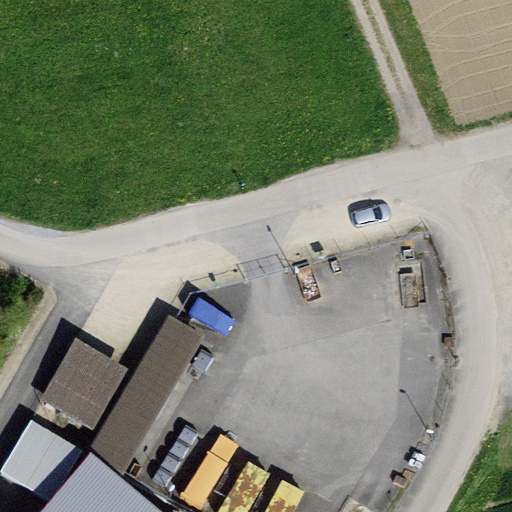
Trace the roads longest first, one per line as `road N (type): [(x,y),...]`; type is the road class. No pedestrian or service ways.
road 1 (track): [(418,511),(456,448),(477,315),(432,169),(362,0)]
road 2 (track): [(0,234),(21,247),(76,252),(432,169)]
